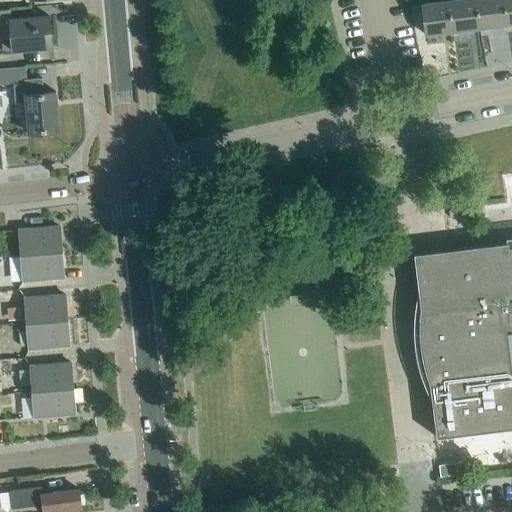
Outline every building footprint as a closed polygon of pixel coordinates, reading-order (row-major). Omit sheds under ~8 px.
[(449,0),(437,0),(437,1),(422,3),(426,35),(453,31),(449,0)] [(476,0),(449,0),(453,31),(480,28),(476,0)] [(504,0),(476,0),(480,28),(507,24),(504,0)] [(12,50),(52,47),(49,16),(10,19),(9,9),(0,9),(0,35),(11,35),(12,50)] [(59,131),(56,92),(28,94),(25,67),(0,68),(0,82),(14,81),(16,101),(25,101),(28,133),(59,131)] [(59,226),(19,229),(21,255),(61,251),(59,226)] [(511,246),(509,247),(508,242),(414,254),(421,308),(420,313),(419,324),(419,332),(420,343),(421,348),(423,359),(425,368),(428,378),(430,383),(436,437),(511,427),(511,246)] [(63,277),(61,251),(21,255),(23,280),(63,277)] [(25,297),(27,323),(67,320),(65,294),(25,297)] [(69,345),(67,320),(27,323),(29,349),(69,345)] [(73,388),(70,362),(30,365),(32,391),(73,388)] [(75,413),(73,388),(32,391),(35,417),(75,413)] [(468,473),(467,461),(439,464),(440,476),(468,473)] [(46,511),(81,507),(79,489),(42,494),(41,486),(10,491),(12,507),(42,503),(43,511),(46,511)]
